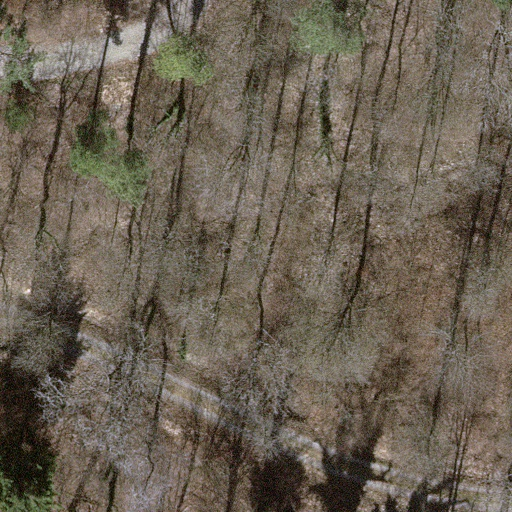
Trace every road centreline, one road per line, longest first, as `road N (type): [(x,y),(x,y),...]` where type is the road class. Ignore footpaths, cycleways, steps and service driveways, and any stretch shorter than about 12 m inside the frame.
road 1 (track): [(511,498),(418,492),(0,317)]
road 2 (track): [(182,0),(144,39),(0,60)]
